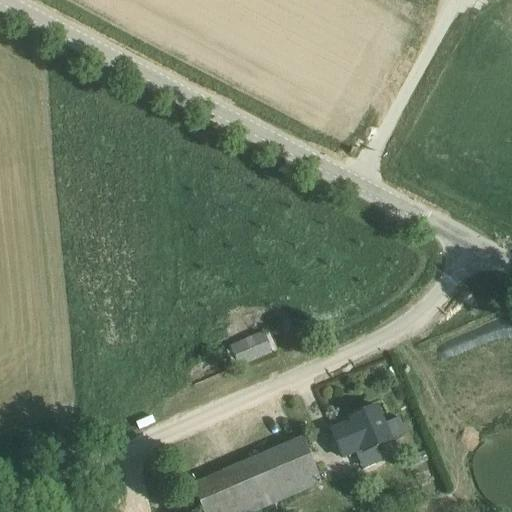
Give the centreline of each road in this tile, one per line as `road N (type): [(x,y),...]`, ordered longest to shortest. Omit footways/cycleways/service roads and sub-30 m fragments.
road 1 (unclassified): [(0,505),(348,356),(436,295),(467,232)]
road 2 (unclassified): [(467,232),(0,1)]
